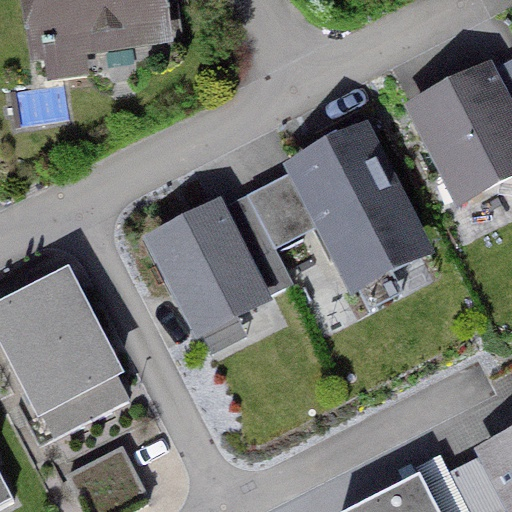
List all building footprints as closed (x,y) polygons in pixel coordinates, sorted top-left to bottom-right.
[(32,0),(40,56),(159,39),(154,0),(32,0)] [(511,62),(495,71),(492,64),(404,108),(457,214),(511,186),(511,62)] [(418,250),(362,142),(293,177),(319,228),(349,286),(418,250)] [(275,252),(319,228),(293,177),(224,211),(269,298),(293,286),(275,252)] [(269,298),(224,211),(158,245),(200,334),(269,298)] [(125,382),(68,271),(0,305),(0,352),(37,426),(44,423),(55,443),(130,405),(120,384),(125,382)] [(504,511),(511,511),(511,433),(474,453),(477,460),(504,511)] [(81,511),(121,511),(148,499),(123,449),(65,478),(81,511)] [(419,480),(435,511),(504,511),(477,460),(448,475),(439,458),(415,471),(419,480)] [(0,510),(15,503),(0,474),(0,510)] [(435,511),(419,480),(411,483),(355,511),(435,511)]
